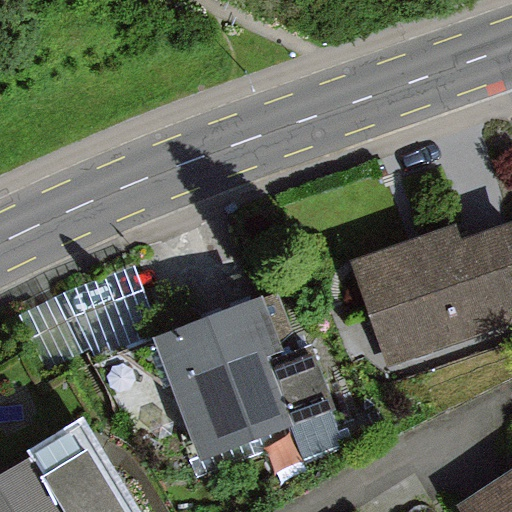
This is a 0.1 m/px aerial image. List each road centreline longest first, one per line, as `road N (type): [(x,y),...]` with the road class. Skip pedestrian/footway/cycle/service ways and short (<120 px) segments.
road 1 (primary): [(511,48),(121,185),(0,241)]
road 2 (residential): [(320,511),(511,397)]
